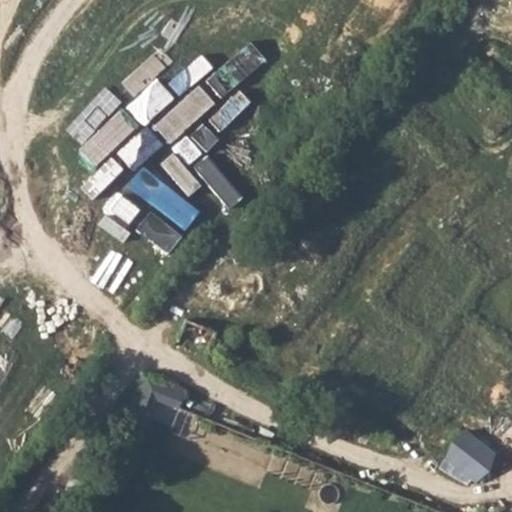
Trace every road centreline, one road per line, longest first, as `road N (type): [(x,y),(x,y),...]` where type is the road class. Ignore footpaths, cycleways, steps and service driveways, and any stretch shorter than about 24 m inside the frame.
road 1 (track): [(24,511),(135,362),(156,362),(287,433),(443,488),(494,497),(511,491)]
road 2 (track): [(287,433),(317,364),(338,346),(369,338),(446,362),(468,360),(511,335)]
